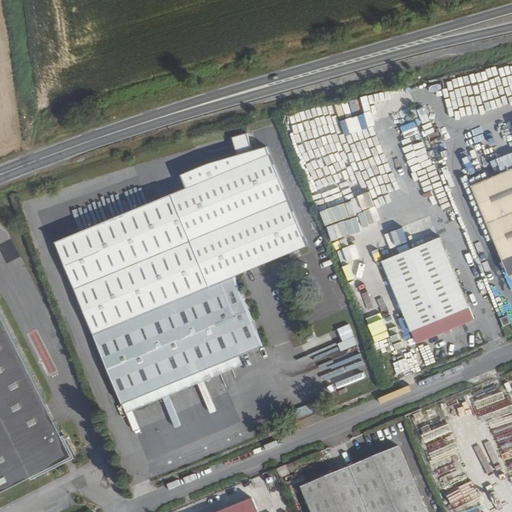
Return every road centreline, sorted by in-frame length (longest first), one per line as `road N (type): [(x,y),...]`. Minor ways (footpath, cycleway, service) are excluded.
road 1 (unknown): [(146,469),(51,246),(55,216),(247,140),(268,140),(331,304),(279,335)]
road 2 (residential): [(143,511),(511,355)]
road 3 (tertiary): [(511,6),(249,91)]
road 4 (tertiary): [(249,91),(511,24)]
road 5 (tertiary): [(0,175),(249,91)]
road 6 (unknown): [(102,473),(96,427),(0,247)]
road 7 (unknown): [(279,335),(303,404),(146,469)]
road 8 (unknown): [(511,298),(460,179),(475,127),(511,102)]
